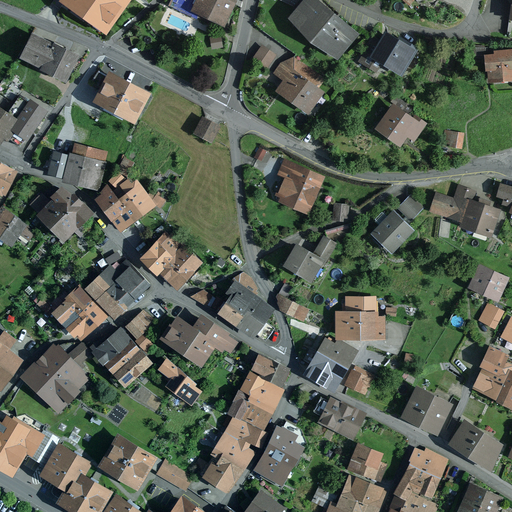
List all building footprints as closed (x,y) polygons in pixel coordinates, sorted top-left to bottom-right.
[(107,26),(126,0),(70,0),(77,5),(74,8),(95,22),(97,19),(107,26)] [(199,8),(225,20),(233,3),(227,0),(175,0),(173,4),(191,13),(199,8)] [(296,20),(334,52),(350,33),(312,1),(296,20)] [(23,56),(65,77),(76,58),(68,54),(69,52),(64,49),(65,47),(59,44),(55,42),(53,46),(33,36),(23,56)] [(376,70),(383,59),(402,71),(416,49),(403,41),(401,45),(387,36),(381,46),(375,42),(369,51),(366,49),(360,60),(376,70)] [(262,47),(254,59),(266,67),(274,55),(262,47)] [(467,48),(467,56),(484,57),(484,48),(467,48)] [(487,54),(490,79),(511,76),(511,50),(502,51),(502,53),(487,54)] [(308,110),(321,93),(316,89),(323,80),(320,77),(321,76),(296,58),(288,69),(281,63),(274,73),(281,78),(282,77),(289,82),(282,91),(308,110)] [(145,96),(110,77),(98,99),(133,117),(145,96)] [(4,135),(20,146),(44,112),(20,96),(7,114),(0,109),(0,139),(1,140),(4,135)] [(397,105),(410,113),(414,107),(408,103),(407,104),(401,100),(397,105)] [(406,131),(415,137),(424,125),(414,118),(412,122),(394,109),(381,126),(400,140),(406,131)] [(196,132),(211,140),(221,121),(206,113),(196,132)] [(334,150),(338,153),(348,139),(325,122),(316,134),(335,148),(334,150)] [(446,129),(445,141),(451,142),(450,145),(462,147),(464,134),(453,132),(453,130),(446,129)] [(79,147),(77,156),(75,155),(69,179),(98,186),(106,154),(79,147)] [(59,153),(55,152),(51,170),(63,174),(66,157),(59,154),(59,153)] [(124,158),(118,170),(127,175),(133,163),(124,158)] [(11,168),(1,162),(0,163),(0,194),(14,170),(11,168)] [(277,194),(309,208),(322,179),(284,162),(279,172),(286,175),(284,178),(289,180),(287,186),(282,183),(277,194)] [(111,180),(114,183),(120,175),(118,173),(111,180)] [(124,178),(120,175),(114,183),(117,186),(124,178)] [(120,228),(135,217),(121,198),(119,200),(114,193),(107,184),(101,191),(105,196),(99,201),(120,228)] [(511,205),(511,188),(502,185),(499,195),(509,200),(507,203),(511,205)] [(133,188),(127,194),(141,212),(152,204),(137,186),(133,188)] [(459,186),(454,200),(445,197),(440,213),(464,221),(464,223),(490,232),(497,212),(487,208),(489,203),(481,200),(479,205),(471,203),(475,191),(459,186)] [(83,219),(90,212),(74,195),(71,198),(63,189),(54,198),(56,199),(64,208),(62,211),(76,226),(84,233),(90,226),(83,219)] [(119,200),(121,198),(135,217),(141,212),(127,194),(125,195),(120,189),(114,193),(119,200)] [(436,194),(431,210),(440,213),(445,197),(436,194)] [(55,229),(64,237),(76,226),(62,211),(64,208),(56,199),(46,208),(45,206),(49,202),(42,195),(32,205),(49,223),(48,224),(54,230),(55,229)] [(411,197),(400,208),(411,218),(421,207),(411,197)] [(343,214),(344,211),(348,211),(349,200),(337,199),(336,214),(343,214)] [(0,233),(1,234),(15,215),(3,207),(0,211),(0,233)] [(29,227),(30,226),(15,215),(1,234),(11,241),(19,231),(30,239),(35,232),(29,227)] [(393,215),(376,233),(392,248),(409,230),(393,215)] [(458,226),(455,237),(460,239),(464,228),(458,226)] [(317,260),(321,262),(338,235),(327,228),(317,244),(302,235),(287,259),(309,273),(317,260)] [(173,257),(161,245),(167,237),(163,234),(156,242),(158,244),(143,258),(150,265),(157,272),(160,270),(170,259),(173,257)] [(173,257),(170,259),(187,276),(200,263),(171,234),(167,237),(161,245),(173,257)] [(102,277),(127,304),(149,283),(127,259),(115,271),(111,268),(102,277)] [(177,286),(187,276),(170,259),(160,270),(177,286)] [(480,267),(472,284),(498,296),(506,279),(480,267)] [(229,293),(234,296),(227,303),(238,310),(242,305),(247,298),(251,301),(255,296),(253,295),(257,287),(251,276),(243,272),(235,277),(232,281),(236,284),(229,293)] [(115,314),(115,315),(127,304),(102,277),(88,290),(112,316),(115,314)] [(55,311),(68,299),(77,309),(90,298),(80,288),(70,297),(64,291),(56,298),(52,294),(45,301),(55,311)] [(202,291),(196,299),(206,305),(211,296),(202,291)] [(292,314),(303,319),(308,309),(297,304),(296,305),(282,297),(282,296),(278,294),(276,297),(281,308),(292,314)] [(270,325),(262,319),(271,307),(255,296),(251,301),(247,298),(242,305),(250,311),(241,322),(241,323),(239,326),(251,334),(253,330),(262,336),(270,325)] [(373,298),(361,297),(361,299),(360,306),(360,335),(382,335),(382,324),(372,324),(373,298)] [(38,304),(50,315),(55,311),(45,301),(42,298),(38,304)] [(75,334),(80,334),(84,335),(106,313),(95,302),(94,303),(90,298),(77,309),(81,314),(68,326),(67,326),(75,334)] [(217,298),(213,304),(217,307),(222,301),(217,298)] [(68,326),(81,314),(77,309),(68,299),(55,311),(68,326)] [(338,313),(338,335),(360,335),(360,306),(361,299),(348,300),(348,313),(338,313)] [(241,322),(250,311),(242,305),(238,310),(227,303),(220,312),(232,320),(239,326),(241,323),(241,322)] [(488,305),(481,318),(494,326),(502,312),(488,305)] [(145,311),(127,327),(137,338),(154,320),(145,311)] [(225,346),(230,350),(235,343),(225,336),(225,335),(203,319),(194,331),(178,319),(167,336),(176,342),(175,344),(190,354),(191,352),(201,359),(213,341),(223,348),(225,346)] [(511,319),(503,335),(511,339),(511,319)] [(98,341),(93,346),(107,362),(132,341),(121,328),(107,341),(106,339),(100,344),(98,341)] [(5,332),(0,338),(0,341),(8,347),(14,339),(5,332)] [(137,340),(147,350),(153,345),(143,335),(137,340)] [(327,340),(319,352),(344,366),(354,349),(341,341),(339,341),(336,344),(333,342),(333,343),(327,340)] [(132,356),(131,355),(138,349),(132,341),(107,362),(115,371),(132,356)] [(90,353),(81,342),(79,342),(69,342),(60,345),(79,366),(81,368),(84,365),(80,361),(90,353)] [(0,386),(20,361),(0,345),(0,386)] [(27,376),(42,390),(52,379),(50,377),(63,364),(79,366),(60,345),(51,350),(43,358),(44,359),(41,362),(39,359),(25,374),(27,376)] [(308,368),(311,370),(308,374),(331,388),(344,366),(319,352),(311,348),(305,359),(312,363),(308,368)] [(125,384),(150,362),(138,349),(131,355),(132,356),(115,371),(125,384)] [(507,357),(491,349),(483,366),(500,374),(504,365),(507,357)] [(261,355),(254,370),(280,382),(287,368),(261,355)] [(199,389),(192,383),(193,382),(168,360),(169,359),(165,356),(157,364),(162,369),(174,378),(171,383),(184,393),(183,394),(191,400),(199,389)] [(80,383),(88,375),(81,368),(79,366),(63,364),(50,377),(52,379),(42,390),(61,409),(72,398),(70,396),(81,384),(80,383)] [(497,397),(510,369),(511,370),(511,366),(511,368),(504,365),(500,374),(483,366),(481,370),(482,370),(474,385),(497,397)] [(511,370),(510,369),(497,397),(511,403),(511,370)] [(362,390),(365,383),(368,385),(371,379),(354,370),(348,383),(362,390)] [(252,395),(256,401),(272,409),(282,391),(250,375),(242,390),(252,395)] [(252,395),(242,390),(241,390),(231,410),(242,416),(252,395)] [(418,390),(406,414),(436,429),(448,405),(418,390)] [(242,416),(263,427),(272,409),(256,401),(252,395),(242,416)] [(324,419),(351,433),(361,414),(342,405),(341,407),(321,397),(314,410),(326,416),(324,419)] [(0,463),(7,468),(12,460),(16,463),(20,456),(26,459),(28,455),(37,440),(40,435),(44,429),(42,428),(44,425),(26,414),(17,416),(15,418),(13,421),(7,418),(1,419),(0,421),(0,463)] [(252,440),(253,438),(262,442),(266,432),(237,419),(228,433),(227,432),(225,435),(239,444),(240,445),(244,437),(252,440)] [(282,431),(277,428),(266,451),(295,467),(302,456),(299,455),(306,443),(301,430),(287,422),(282,431)] [(465,423),(453,441),(490,465),(499,444),(486,435),(486,437),(465,423)] [(37,440),(28,455),(48,467),(60,447),(57,445),(61,439),(44,429),(40,435),(37,440)] [(233,456),(229,463),(240,470),(252,453),(240,445),(239,444),(225,435),(214,453),(222,458),(226,451),(233,456)] [(136,483),(147,465),(158,472),(165,462),(153,454),(151,457),(120,438),(104,464),(136,483)] [(48,467),(44,472),(68,487),(72,489),(80,476),(88,464),(60,447),(48,467)] [(379,455),(360,447),(357,457),(375,465),(377,460),(379,455)] [(423,454),(418,464),(440,475),(447,458),(426,449),(424,453),(423,452),(423,454)] [(410,460),(412,461),(418,464),(423,454),(415,450),(410,460)] [(204,472),(228,488),(240,470),(229,463),(233,456),(226,451),(222,458),(214,453),(213,454),(214,455),(204,472)] [(288,469),(292,472),(295,467),(266,451),(256,468),(280,482),(288,469)] [(380,478),(386,464),(377,460),(375,465),(357,457),(353,456),(350,465),(380,478)] [(192,477),(166,459),(165,462),(158,472),(158,473),(185,489),(192,477)] [(414,487),(431,495),(440,475),(418,464),(412,461),(396,492),(398,493),(405,497),(407,492),(411,488),(413,489),(414,487)] [(81,511),(97,511),(109,493),(80,476),(72,489),(68,487),(61,500),(81,511)] [(384,490),(351,477),(343,494),(377,508),(384,490)] [(374,511),(377,508),(343,494),(341,493),(340,496),(320,486),(314,499),(326,504),(322,511),(374,511)] [(469,511),(488,511),(490,509),(493,510),(499,499),(471,487),(461,509),(469,511)] [(407,511),(431,511),(434,505),(407,492),(405,497),(398,493),(392,508),(401,511),(401,510),(407,511)] [(276,511),(281,507),(262,493),(247,511),(276,511)] [(137,511),(117,498),(106,511),(137,511)] [(199,511),(183,500),(173,511),(199,511)]
